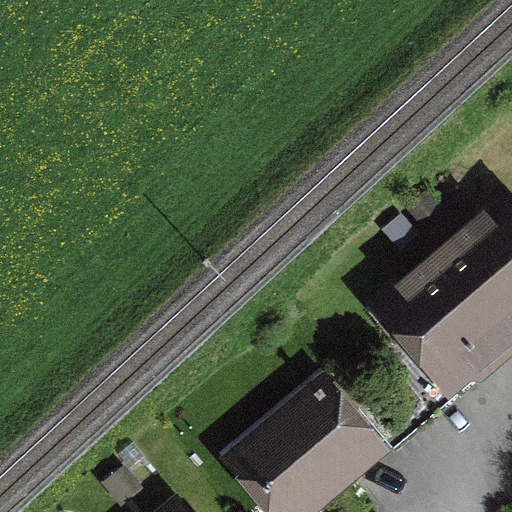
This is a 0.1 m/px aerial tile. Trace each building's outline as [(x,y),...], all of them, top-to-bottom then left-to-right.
[(511,198),(502,187),(364,307),(450,405),(474,384),(479,390),(511,360),(511,198)] [(449,220),(425,193),(406,210),(430,237),(449,220)] [(399,253),(419,236),(401,214),(381,232),(399,253)] [(216,461),(259,511),(321,511),(389,456),(320,375),(216,461)] [(118,455),(131,470),(144,459),(131,444),(118,455)] [(120,509),(142,491),(123,467),(101,485),(120,509)] [(157,511),(188,511),(176,497),(157,511)]
